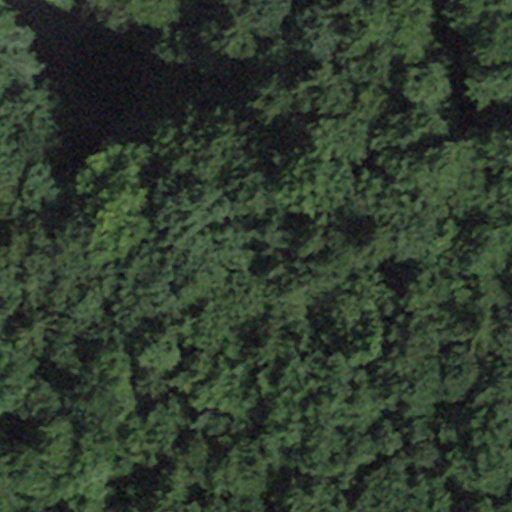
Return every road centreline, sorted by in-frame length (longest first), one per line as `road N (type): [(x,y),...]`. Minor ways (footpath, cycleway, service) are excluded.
road 1 (track): [(511,493),(362,321),(247,243),(179,158),(36,58),(38,27),(18,0)]
road 2 (track): [(511,160),(315,111),(93,21),(38,27)]
